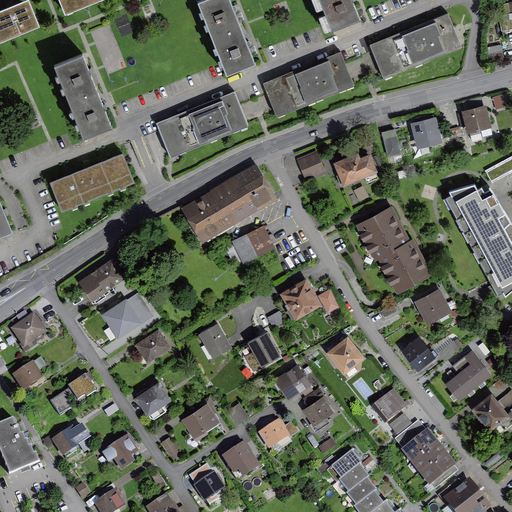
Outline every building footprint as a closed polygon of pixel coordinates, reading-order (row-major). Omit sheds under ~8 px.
[(28,0),(25,0),(0,10),(0,40),(39,24),(28,0)] [(96,0),(59,0),(65,13),(96,0)] [(202,0),(199,1),(213,37),(241,26),(230,0),(202,0)] [(320,0),(332,28),(359,17),(352,0),(320,0)] [(447,17),(409,32),(423,65),(461,50),(447,17)] [(213,37),(227,73),(255,62),(241,26),(213,37)] [(409,32),(371,48),(385,81),(423,65),(409,32)] [(54,65),(69,101),(97,90),(82,54),(54,65)] [(340,55),(301,71),(315,103),(353,87),(340,55)] [(301,71),(263,87),(277,119),(315,103),(301,71)] [(69,101),(83,137),(111,126),(97,90),(69,101)] [(235,92),(196,107),(209,139),(247,124),(235,92)] [(509,92),(493,96),(496,109),(511,106),(509,92)] [(196,107),(157,123),(170,155),(209,139),(196,107)] [(485,108),(461,114),(466,136),(491,130),(485,108)] [(435,121),(412,127),(418,150),(441,144),(435,121)] [(383,130),(388,157),(402,154),(397,128),(383,130)] [(123,153),(87,167),(98,195),(134,181),(123,153)] [(318,154),(299,162),(306,176),(324,168),(318,154)] [(357,155),(337,163),(341,174),(337,175),(341,184),(363,174),(367,182),(378,178),(369,156),(359,160),(357,155)] [(511,158),(486,173),(492,183),(511,172),(511,158)] [(87,167),(51,182),(62,210),(98,195),(87,167)] [(257,167),(188,208),(207,241),(276,198),(260,170),(259,171),(257,167)] [(474,184),(443,194),(502,302),(511,292),(511,245),(503,229),(510,225),(489,188),(480,193),(474,184)] [(0,235),(11,230),(0,201),(0,235)] [(374,261),(378,258),(410,241),(392,206),(355,226),(374,261)] [(263,226),(230,240),(241,264),(274,250),(263,226)] [(413,240),(410,241),(378,258),(396,294),(432,275),(413,240)] [(111,258),(78,282),(92,303),(126,279),(111,258)] [(306,278),(281,293),(296,319),(321,304),(306,278)] [(439,289),(414,303),(427,327),(452,313),(439,289)] [(110,323),(114,320),(123,333),(153,313),(141,295),(128,303),(126,299),(104,314),(110,323)] [(263,332),(272,328),(271,327),(286,321),(281,310),(266,317),(264,312),(255,316),(263,332)] [(13,329),(23,343),(20,345),(26,352),(37,344),(33,339),(45,331),(33,315),(13,329)] [(218,322),(199,333),(212,357),(232,346),(218,322)] [(269,331),(248,342),(261,367),(283,355),(269,331)] [(156,333),(138,345),(148,360),(169,347),(163,339),(161,340),(156,333)] [(420,337),(401,351),(417,372),(436,358),(420,337)] [(347,338),(330,352),(344,370),(358,359),(360,359),(362,358),(362,355),(361,353),(358,352),(347,338)] [(463,356),(453,343),(438,354),(448,367),(463,356)] [(469,357),(445,378),(461,397),(486,376),(469,357)] [(32,364),(15,375),(24,388),(25,387),(41,377),(37,371),(46,365),(41,358),(32,364)] [(281,377),(286,385),(283,387),(289,396),(301,388),(304,394),(312,389),(297,366),(281,377)] [(69,388),(50,401),(60,416),(72,408),(70,399),(71,398),(78,408),(90,399),(87,394),(95,389),(90,381),(92,379),(89,373),(86,375),(85,374),(68,386),(69,388)] [(43,375),(41,377),(25,387),(29,393),(47,381),(43,375)] [(159,383),(137,397),(151,417),(155,418),(163,412),(158,406),(169,399),(159,383)] [(310,406),(305,409),(313,421),(311,423),(315,430),(329,421),(325,415),(331,411),(326,404),(329,402),(319,388),(304,398),(310,406)] [(393,391),(373,406),(386,423),(406,408),(393,391)] [(491,394),(473,408),(490,431),(498,425),(504,432),(511,426),(511,411),(507,415),(491,394)] [(247,417),(238,404),(231,408),(240,422),(247,417)] [(204,406),(185,418),(196,434),(193,435),(196,440),(207,433),(204,428),(216,420),(212,414),(214,412),(210,405),(205,408),(204,406)] [(14,419),(0,424),(0,451),(9,474),(0,477),(0,482),(5,496),(10,509),(36,499),(53,492),(45,474),(40,462),(36,453),(35,454),(32,446),(29,447),(24,433),(22,434),(19,426),(17,426),(14,419)] [(278,422),(261,433),(273,450),(281,445),(283,448),(292,442),(278,422)] [(72,429),(55,440),(66,457),(77,450),(74,446),(89,436),(82,426),(74,431),(72,429)] [(405,450),(414,461),(436,443),(427,432),(405,450)] [(110,449),(103,453),(109,462),(115,457),(122,467),(132,461),(129,456),(136,451),(132,444),(134,442),(129,436),(110,448),(110,449)] [(324,453),(337,444),(332,437),(319,446),(324,453)] [(177,450),(169,438),(163,442),(171,455),(177,450)] [(414,461),(422,472),(445,454),(436,443),(414,461)] [(243,445),(225,457),(239,477),(257,465),(247,451),(250,450),(245,444),(243,445)] [(360,463),(352,453),(332,468),(341,479),(359,465),(360,463)] [(422,472),(431,483),(454,465),(445,454),(422,472)] [(366,479),(368,477),(359,465),(341,479),(338,481),(348,494),(366,479)] [(200,483),(197,485),(209,504),(219,498),(215,492),(222,487),(210,468),(196,477),(200,483)] [(373,494),(376,491),(366,479),(348,494),(345,496),(356,508),(373,494)] [(449,498),(458,510),(477,495),(468,483),(449,498)] [(104,498),(97,503),(102,511),(111,511),(123,504),(118,498),(121,495),(117,489),(114,491),(110,485),(99,492),(104,498)] [(373,511),(382,505),(373,494),(356,508),(353,510),(354,511),(373,511)] [(166,495),(148,507),(151,511),(187,511),(183,506),(176,511),(166,495)] [(458,510),(459,511),(479,511),(486,507),(477,495),(458,510)] [(391,511),(385,503),(382,505),(373,511),(391,511)]
